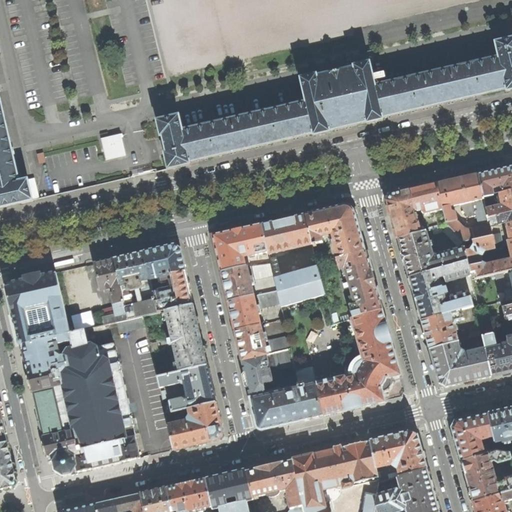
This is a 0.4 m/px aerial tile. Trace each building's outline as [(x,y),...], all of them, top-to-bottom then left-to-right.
[(165,154),(168,170),(191,165),(190,162),(314,133),(314,136),(330,132),(330,131),(346,127),(367,123),(367,124),(383,120),(382,118),(506,89),(506,92),(511,90),(511,39),(495,43),(499,58),(375,86),(370,63),(354,67),(355,68),(318,77),(317,75),(301,79),(306,102),(183,130),(179,116),(157,121),(161,137),(163,137),(167,153),(165,154)] [(22,204),(33,201),(33,200),(28,180),(20,182),(0,97),(0,208),(2,208),(22,203),(22,204)] [(115,137),(102,140),(106,160),(123,156),(120,145),(117,145),(115,137)] [(511,167),(498,170),(479,175),(484,197),(489,195),(494,194),(492,188),(501,186),(502,190),(505,189),(506,192),(511,190),(511,167)] [(492,235),(486,204),(484,197),(479,175),(459,179),(438,184),(444,210),(448,224),(464,241),(472,240),(492,235)] [(34,179),(28,180),(33,200),(38,199),(34,179)] [(413,190),(410,191),(414,209),(415,210),(417,212),(422,210),(423,213),(425,214),(444,210),(438,184),(424,187),(413,190)] [(490,217),(496,216),(511,212),(511,190),(506,192),(500,194),(502,206),(488,209),(490,217)] [(414,209),(410,191),(392,195),(388,202),(393,219),(399,240),(421,233),(419,224),(416,225),(414,216),(412,214),(411,210),(414,209)] [(314,213),(306,215),(313,246),(314,245),(315,247),(318,247),(317,245),(322,244),(321,235),(331,233),(334,242),(332,243),(337,260),(365,252),(363,243),(359,228),(356,215),(355,215),(353,209),(347,206),(344,206),(343,206),(341,206),(327,209),(314,212),(314,213)] [(510,240),(511,239),(511,212),(496,216),(497,217),(490,219),(492,226),(506,223),(510,240)] [(286,220),(262,225),(269,253),(269,255),(285,252),(285,254),(290,252),(290,251),(313,246),(306,215),(286,220)] [(269,253),(262,225),(240,230),(218,236),(214,241),(222,273),(247,267),(244,256),(248,255),(249,257),(269,253)] [(427,232),(421,233),(399,240),(404,260),(409,278),(467,261),(464,248),(436,256),(432,253),(427,232)] [(500,233),(492,235),(495,244),(501,243),(502,242),(500,233)] [(511,270),(511,239),(510,240),(508,241),(511,257),(511,261),(510,262),(510,261),(508,260),(486,265),(482,262),(480,257),(484,251),(501,246),(501,243),(495,244),(492,235),(472,240),(473,245),(471,249),(467,250),(473,273),(471,274),(473,280),(508,272),(511,270)] [(150,279),(154,278),(186,271),(181,250),(174,245),(148,252),(144,252),(150,279)] [(130,256),(114,259),(123,295),(129,294),(128,291),(143,288),(145,297),(128,302),(128,304),(125,305),(129,320),(144,317),(158,313),(153,292),(150,279),(144,252),(130,256)] [(353,319),(382,310),(374,281),(365,252),(337,260),(336,260),(339,271),(345,269),(349,283),(348,283),(350,291),(351,291),(355,305),(349,306),(353,319)] [(95,264),(101,291),(105,290),(105,291),(106,291),(111,290),(117,317),(108,319),(109,325),(117,323),(129,320),(125,305),(123,295),(114,259),(105,261),(95,264)] [(73,261),(73,260),(54,264),(54,268),(71,264),(74,264),(73,261)] [(467,261),(409,278),(416,300),(422,321),(462,310),(473,307),(470,292),(451,297),(450,299),(451,303),(447,304),(444,295),(447,294),(446,289),(443,289),(440,279),(444,278),(446,284),(470,277),(467,261)] [(271,264),(251,266),(254,280),(274,276),(271,264)] [(318,266),(275,280),(278,291),(280,304),(281,308),(326,295),(318,266)] [(247,267),(222,273),(226,289),(229,302),(254,296),(247,267)] [(158,313),(165,312),(166,311),(164,306),(169,305),(170,310),(194,305),(188,283),(186,271),(154,278),(156,286),(163,285),(164,287),(173,285),(174,287),(153,292),(158,313)] [(34,278),(11,283),(8,288),(21,345),(70,334),(56,273),(34,278)] [(278,291),(258,295),(261,308),(280,304),(278,291)] [(262,325),(254,296),(229,302),(232,317),(235,331),(261,325),(262,325)] [(511,304),(502,307),(504,318),(511,315),(511,304)] [(179,372),(208,366),(201,337),(194,305),(170,310),(166,311),(165,312),(172,339),(171,340),(171,344),(172,344),(173,345),(179,372)] [(316,384),(324,416),(352,409),(385,402),(383,393),(385,392),(387,391),(389,388),(391,385),(392,383),(392,381),(392,378),(401,375),(393,350),(392,344),(386,323),(382,310),(353,319),(352,319),(355,332),(355,333),(360,352),(350,357),(345,366),(344,377),(316,384)] [(462,310),(422,321),(426,336),(430,350),(457,343),(460,342),(458,335),(457,335),(454,326),(456,322),(465,319),(462,310)] [(117,323),(118,323),(110,325),(113,339),(121,338),(120,333),(146,327),(144,317),(129,320),(117,323)] [(268,355),(261,325),(235,331),(239,345),(242,361),(266,355),(268,355)] [(114,344),(98,348),(91,344),(88,345),(84,330),(70,334),(21,345),(27,370),(49,463),(54,462),(55,467),(56,471),(63,476),(98,468),(140,458),(136,438),(133,427),(134,426),(132,417),(121,372),(122,372),(120,363),(119,363),(116,351),(114,344)] [(483,337),(486,350),(492,377),(508,373),(511,372),(511,340),(508,341),(508,344),(501,346),(496,347),(493,334),(483,337)] [(288,337),(268,342),(271,354),(291,349),(288,337)] [(457,343),(430,350),(440,384),(446,388),(468,382),(492,377),(486,350),(465,355),(464,353),(461,351),(459,352),(457,343)] [(274,354),(279,375),(296,371),(291,350),(274,354)] [(273,383),(266,355),(242,361),(250,393),(251,399),(265,396),(262,386),(273,383)] [(189,409),(216,403),(212,384),(208,366),(179,372),(158,377),(160,388),(179,384),(181,381),(184,380),(189,400),(185,400),(183,399),(164,403),(166,414),(189,409)] [(299,385),(315,382),(312,367),(296,371),(299,385)] [(324,416),(316,384),(265,396),(251,399),(257,426),(264,430),(292,423),(324,416)] [(223,434),(216,403),(189,409),(191,417),(190,417),(187,421),(187,422),(168,426),(174,451),(200,445),(219,440),(223,434)] [(511,439),(511,408),(502,411),(488,414),(494,437),(495,442),(503,440),(505,445),(511,443),(511,441),(511,440),(511,439)] [(0,444),(8,443),(4,426),(1,411),(0,411),(0,444)] [(456,441),(462,461),(485,454),(481,440),(494,437),(488,414),(456,421),(452,428),(456,441)] [(394,436),(370,441),(376,468),(393,465),(394,467),(396,468),(398,468),(400,477),(427,469),(418,436),(411,432),(394,436)] [(331,511),(330,503),(325,504),(322,491),(348,485),(348,488),(353,487),(354,484),(354,483),(378,478),(376,468),(370,441),(330,450),(292,459),(304,511),(331,511)] [(17,482),(8,443),(0,444),(0,490),(1,491),(13,488),(17,482)] [(511,458),(511,453),(497,451),(485,454),(462,461),(467,478),(473,502),(511,490),(511,477),(505,479),(506,480),(497,482),(492,462),(494,460),(498,463),(511,459),(511,458)] [(253,498),(267,495),(268,497),(270,498),(272,498),(274,498),(276,497),(277,496),(278,495),(280,492),(287,491),(288,498),(290,509),(288,511),(304,511),(292,459),(269,465),(246,470),(253,498)] [(439,511),(433,490),(427,469),(400,477),(398,477),(402,491),(398,492),(396,491),(377,497),(374,511),(395,511),(401,510),(402,509),(407,508),(407,511),(439,511)] [(249,511),(247,502),(253,500),(253,498),(246,470),(225,475),(206,479),(212,507),(213,509),(219,508),(219,511),(249,511)] [(185,484),(167,488),(172,511),(189,511),(190,511),(212,507),(206,479),(185,484)] [(140,494),(144,511),(172,511),(167,488),(154,491),(140,494)] [(506,511),(503,502),(511,499),(511,490),(473,502),(476,511),(506,511)] [(118,500),(97,505),(98,511),(122,511),(136,509),(135,511),(144,511),(140,494),(118,500)] [(364,511),(374,511),(377,497),(367,495),(364,511)]
